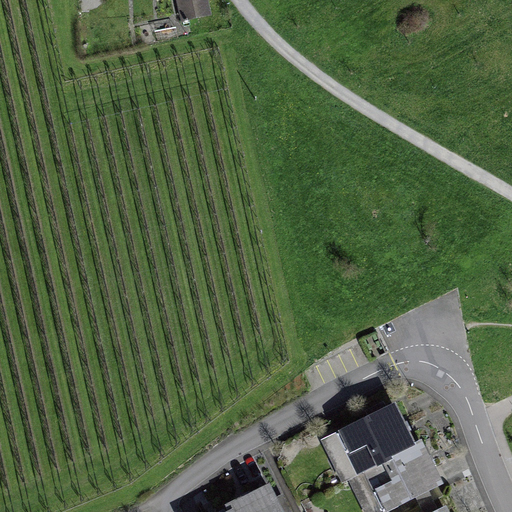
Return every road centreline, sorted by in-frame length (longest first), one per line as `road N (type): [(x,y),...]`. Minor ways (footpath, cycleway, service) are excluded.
road 1 (residential): [(162,511),(259,438),(415,367),(458,382),(511,486)]
road 2 (track): [(238,0),(291,54),(511,198)]
